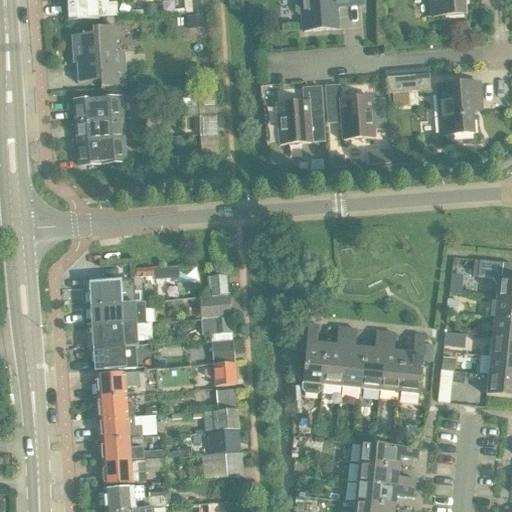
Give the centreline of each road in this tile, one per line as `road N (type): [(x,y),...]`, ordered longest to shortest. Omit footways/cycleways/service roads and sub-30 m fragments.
road 1 (tertiary): [(28,229),(511,195)]
road 2 (residential): [(511,56),(293,73)]
road 3 (secondary): [(36,444),(28,229)]
road 4 (secondary): [(5,232),(36,444)]
road 5 (secondary): [(8,92),(0,131),(5,232)]
road 6 (secondary): [(28,229),(8,92)]
